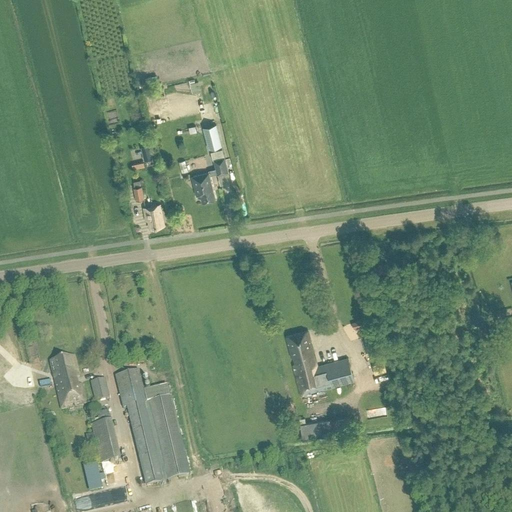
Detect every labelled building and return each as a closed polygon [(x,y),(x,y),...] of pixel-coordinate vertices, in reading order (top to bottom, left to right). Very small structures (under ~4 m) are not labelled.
[(190,83),(193,93),(202,91),(199,81),(190,83)] [(204,127),(209,148),(221,145),(216,124),(204,127)] [(208,158),(221,155),(219,148),(207,151),(208,158)] [(217,174),(218,173),(228,171),(225,156),(213,159),(216,168),(208,170),(209,171),(191,175),(196,195),(201,194),(203,202),(216,199),(210,174),(217,173),(217,174)] [(135,187),(137,200),(144,198),(141,185),(135,187)] [(165,226),(161,204),(145,207),(147,217),(149,217),(151,228),(165,226)] [(379,265),(379,272),(389,271),(389,264),(379,265)] [(351,324),(363,320),(361,314),(349,318),(351,324)] [(317,366),(307,330),(285,337),(291,357),(292,357),(294,363),(292,364),(300,395),(354,380),(348,357),(317,366)] [(379,332),(364,336),(367,349),(383,345),(379,332)] [(76,408),(87,406),(82,386),(79,385),(77,380),(80,379),(75,358),(51,363),(63,411),(69,410),(69,408),(75,406),(76,408)] [(139,371),(115,378),(123,410),(127,409),(130,423),(125,424),(128,433),(133,432),(146,488),(164,483),(189,477),(170,398),(147,404),(144,392),(139,371)] [(90,384),(96,403),(110,399),(105,380),(90,384)] [(328,418),(300,423),(302,438),(330,434),(328,418)] [(112,421),(91,426),(93,435),(95,443),(100,465),(121,460),(112,421)] [(99,476),(97,465),(85,468),(91,491),(102,488),(101,483),(106,482),(104,475),(99,476)]
